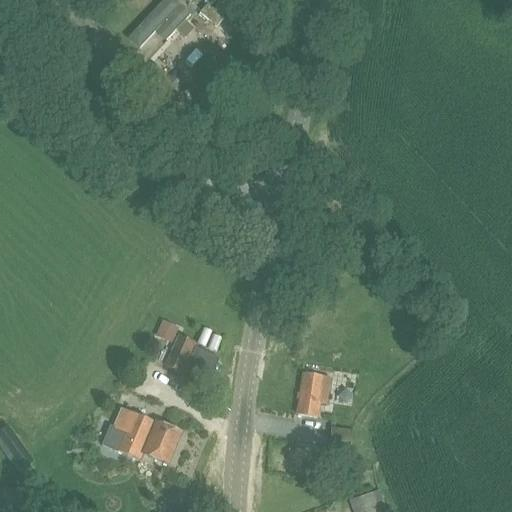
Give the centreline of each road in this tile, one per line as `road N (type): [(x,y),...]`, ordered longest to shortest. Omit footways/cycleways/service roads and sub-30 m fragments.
road 1 (unclassified): [(240,511),(259,328),(288,199)]
road 2 (unclassified): [(0,45),(121,157),(142,170),(231,192)]
road 3 (residential): [(43,0),(201,133),(231,192)]
road 4 (unclassified): [(288,199),(331,0)]
